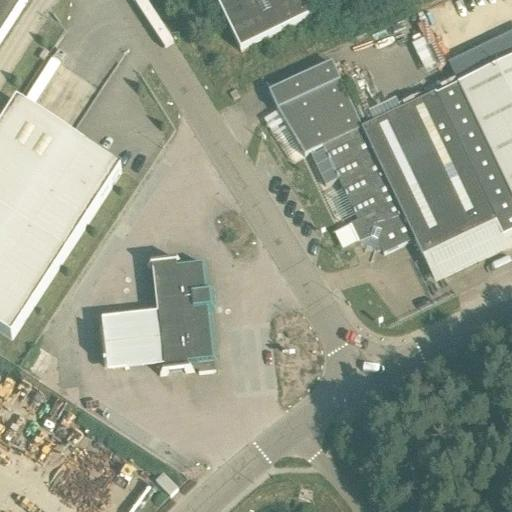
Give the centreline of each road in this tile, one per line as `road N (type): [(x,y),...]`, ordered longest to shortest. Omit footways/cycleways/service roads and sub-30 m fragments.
road 1 (unknown): [(174,190),(121,247),(87,308),(75,346),(77,382),(109,419),(160,441),(213,427),(228,415),(239,370),(234,292)]
road 2 (unclassified): [(364,383),(127,0)]
road 3 (unclassified): [(364,383),(511,309)]
road 4 (unclassified): [(195,511),(293,430)]
